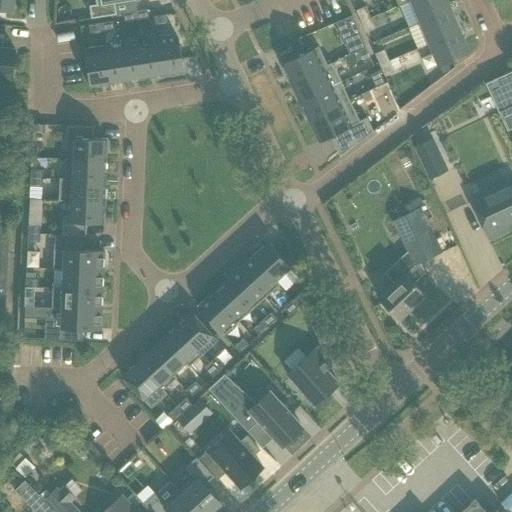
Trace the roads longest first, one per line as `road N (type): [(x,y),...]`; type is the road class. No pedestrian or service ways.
road 1 (residential): [(289,201),(321,190),(500,45)]
road 2 (residential): [(390,395),(289,201)]
road 3 (residential): [(134,107),(131,246),(170,293)]
road 4 (tertiary): [(263,511),(390,395)]
road 5 (residential): [(170,293),(289,201)]
road 6 (residential): [(78,382),(170,293)]
road 7 (residential): [(289,201),(238,84)]
